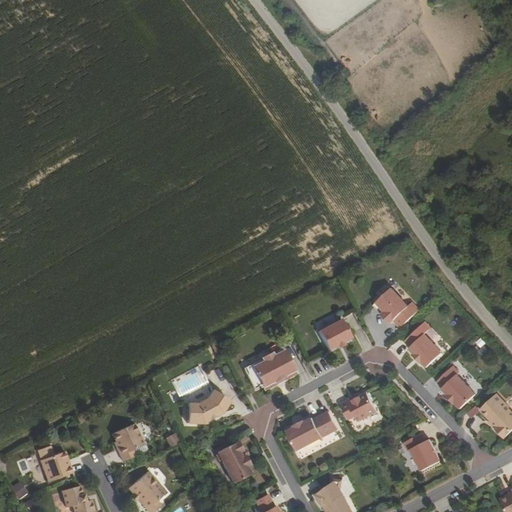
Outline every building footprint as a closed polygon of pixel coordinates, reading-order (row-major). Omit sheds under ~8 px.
[(425,308),(418,300),(414,304),(397,286),(382,300),(391,310),(388,313),(396,322),(399,319),(406,326),(425,308)] [(347,317),(324,330),(333,348),(357,336),(347,317)] [(430,333),(415,347),(420,353),(427,361),(428,361),(433,366),(448,351),(430,333)] [(270,388),(300,372),(287,346),(267,356),(268,359),(250,369),(259,387),(267,383),(270,388)] [(459,364),(443,380),(449,386),(448,387),(453,393),(452,394),(460,402),(461,401),(467,407),(482,393),(463,373),(465,371),(459,364)] [(202,402),(192,402),(192,406),(189,408),(189,416),(191,419),(191,422),(207,423),(226,412),(234,400),(217,389),(212,397),(202,402)] [(356,398),(346,403),(354,418),(361,415),(364,420),(383,410),(373,391),(357,399),(356,398)] [(511,401),(503,392),(487,408),(504,426),(502,428),(510,437),(511,435),(511,401)] [(300,425),(292,430),(302,449),(344,427),(334,409),(319,418),(318,416),(310,420),(310,419),(299,424),(300,425)] [(138,424),(116,434),(122,447),(120,448),(127,462),(139,456),(136,450),(148,445),(138,424)] [(170,447),(179,442),(174,432),(164,437),(170,447)] [(426,433),(409,441),(414,450),(416,449),(428,470),(447,460),(435,438),(430,440),(426,433)] [(220,453),(223,459),(226,460),(237,481),(255,472),(251,465),(254,463),(242,439),(221,451),(220,453)] [(74,466),(72,467),(70,460),(72,459),(69,452),(45,461),(52,482),(77,473),(74,466)] [(161,500),(170,492),(152,470),(132,487),(153,511),(157,511),(165,505),(161,500)] [(337,477),(336,484),(320,495),(330,509),(332,511),(358,511),(349,493),(345,489),(347,479),(337,477)] [(19,499),(28,492),(19,481),(10,488),(19,499)] [(95,500),(90,501),(88,494),(86,494),(84,485),(65,490),(70,507),(77,505),(78,511),(94,511),(98,511),(95,500)] [(272,493),(260,500),(266,511),(283,511),(280,505),(279,506),(272,493)]
